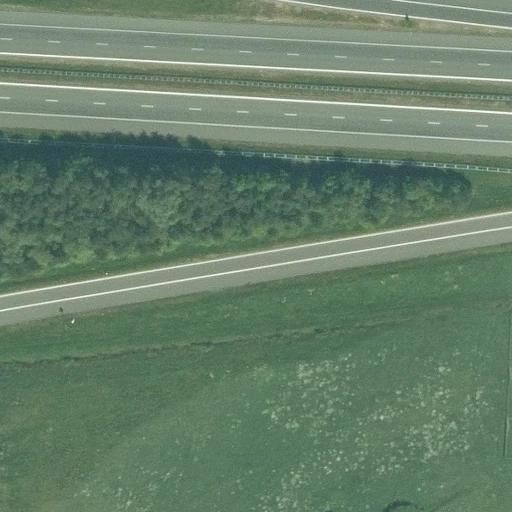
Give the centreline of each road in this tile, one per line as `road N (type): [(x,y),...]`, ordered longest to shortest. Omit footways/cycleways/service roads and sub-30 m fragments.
road 1 (motorway): [(0,304),(511,226)]
road 2 (motorway): [(0,96),(511,126)]
road 3 (motorway): [(511,60),(0,35)]
road 4 (motorway): [(511,20),(354,0)]
